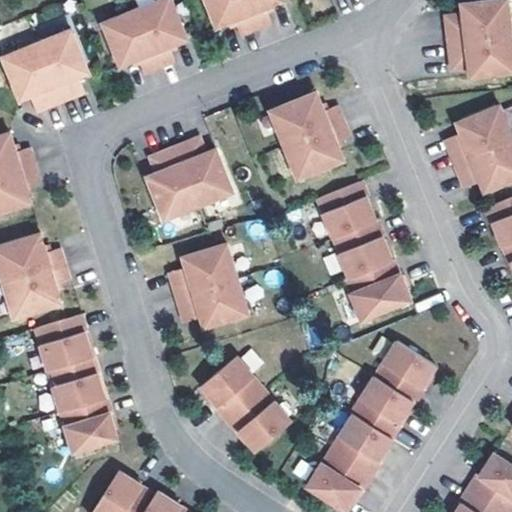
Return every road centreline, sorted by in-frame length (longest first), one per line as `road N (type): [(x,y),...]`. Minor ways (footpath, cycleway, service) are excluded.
road 1 (residential): [(262,511),(197,470),(158,415),(88,178),(89,143),(108,126),(356,26)]
road 2 (residential): [(356,26),(458,282),(497,336),(495,360),(398,511)]
